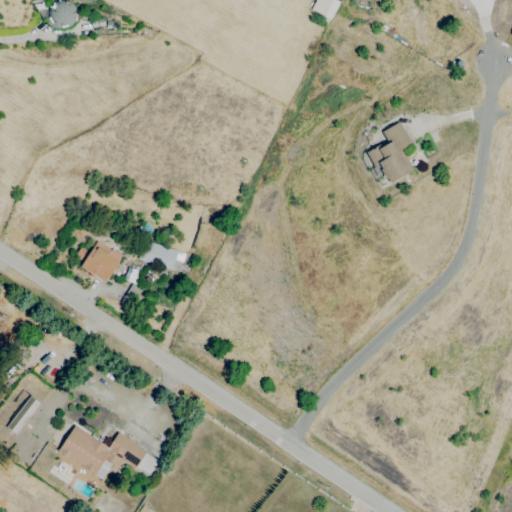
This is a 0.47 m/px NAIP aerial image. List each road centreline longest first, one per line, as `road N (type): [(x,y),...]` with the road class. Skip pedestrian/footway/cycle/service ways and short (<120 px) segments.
road 1 (residential): [(385,511),(0,250)]
road 2 (residential): [(287,443),(319,398),(446,279),(470,235),(490,62)]
